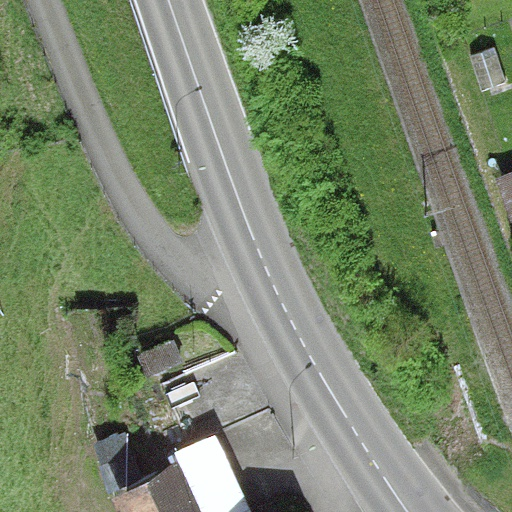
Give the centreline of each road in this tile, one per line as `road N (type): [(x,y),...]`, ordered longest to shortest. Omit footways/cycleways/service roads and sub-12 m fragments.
road 1 (primary): [(172,0),(246,213),(307,344),(415,511)]
road 2 (track): [(307,344),(210,293),(144,229),(38,0)]
